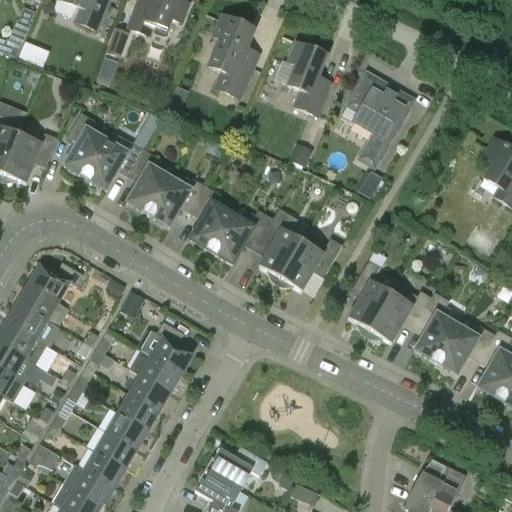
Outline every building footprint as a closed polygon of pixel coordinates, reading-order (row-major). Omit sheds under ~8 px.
[(110,0),(54,0),(54,1),(79,12),(74,25),(96,34),(110,0)] [(151,0),(147,13),(135,9),(127,32),(149,40),(153,28),(166,33),(170,22),(181,26),(188,6),(170,0),(151,0)] [(258,58),(245,52),(253,33),(222,20),(214,40),(220,43),(208,70),(221,76),(215,91),(238,102),(258,58)] [(0,59),(14,66),(21,50),(30,29),(16,23),(7,44),(6,47),(0,44),(0,59)] [(115,31),(106,55),(119,61),(129,36),(115,31)] [(330,87),(318,81),(327,59),(296,46),(287,66),(295,69),(287,89),(299,94),(293,110),(317,120),(330,87)] [(358,162),(373,171),(401,124),(397,121),(402,111),(392,106),(396,99),(386,94),(389,89),(366,76),(347,108),(359,115),(353,126),(372,138),(358,162)] [(176,125),(181,112),(170,108),(164,120),(176,125)] [(63,169),(84,182),(107,144),(89,134),(95,125),(80,116),(67,139),(77,145),(63,169)] [(0,183),(0,184),(19,138),(4,132),(8,122),(0,119),(0,183)] [(12,184),(13,183),(25,188),(35,162),(47,167),(56,142),(43,137),(39,146),(19,138),(0,184),(3,185),(4,185),(7,185),(10,185),(12,184)] [(511,210),(511,153),(493,142),(482,159),(493,166),(483,182),(498,191),(493,200),(511,211),(511,210)] [(123,153),(107,144),(84,182),(106,194),(120,171),(130,176),(143,153),(129,145),(123,153)] [(296,151),(291,164),(304,170),(310,157),(296,151)] [(147,219),(170,181),(152,171),(158,162),(143,153),(130,176),(140,182),(126,206),(147,219)] [(370,200),(382,181),(369,173),(357,192),(370,200)] [(187,191),(170,181),(147,219),(169,231),(183,208),(193,214),(207,190),(192,182),(187,191)] [(211,256),(233,218),(216,208),(221,199),(207,190),(193,214),(203,220),(189,243),(211,256)] [(275,286),(277,287),(302,244),(289,237),(297,223),(279,212),(272,222),(273,222),(262,240),(263,241),(272,246),(258,270),(269,276),(270,278),(270,279),(271,282),(272,283),(273,284),(275,286)] [(245,225),(233,218),(211,256),(232,268),(246,245),(257,251),(263,241),(262,240),(273,222),(272,222),(258,213),(255,219),(250,216),(245,225)] [(321,256),(302,244),(277,287),(279,289),(282,289),(283,289),(285,290),(287,289),(289,289),(290,288),(301,295),(315,271),(325,277),(342,249),(330,242),(321,256)] [(366,340),(391,296),(372,285),(380,271),(368,264),(351,292),(361,298),(347,322),(358,328),(359,331),(359,332),(360,334),(361,335),(362,336),(364,338),(366,340)] [(28,288),(57,305),(68,286),(75,290),(82,278),(61,266),(55,277),(40,269),(28,288)] [(46,324),(57,305),(28,288),(17,307),(46,324)] [(130,294),(118,314),(133,322),(144,303),(130,294)] [(404,304),(391,296),(366,340),(368,341),(370,341),(372,342),(375,342),(378,341),(379,341),(390,347),(404,323),(415,330),(418,324),(417,324),(431,301),(420,294),(417,299),(410,295),(404,304)] [(413,354),(435,366),(457,328),(445,321),(450,312),(446,309),(449,304),(434,296),(431,301),(417,324),(418,324),(427,330),(413,354)] [(35,343),(46,324),(17,307),(6,326),(35,343)] [(163,325),(170,330),(173,323),(166,319),(163,325)] [(139,353),(151,360),(180,377),(192,358),(177,349),(183,338),(163,325),(156,337),(150,334),(139,353)] [(0,348),(24,362),(35,343),(6,326),(0,336),(0,348)] [(474,338),(457,328),(435,366),(456,379),(470,355),(480,361),(494,338),(480,329),(474,338)] [(494,338),(480,361),(490,367),(476,391),(498,403),(511,379),(511,341),(497,333),(494,338)] [(83,346),(91,350),(98,339),(90,334),(83,346)] [(102,341),(95,353),(104,358),(104,357),(111,346),(102,341)] [(91,350),(83,346),(77,356),(85,361),(91,350)] [(34,368),(24,362),(0,348),(0,373),(23,387),(34,368)] [(113,362),(104,357),(104,358),(95,353),(90,363),(98,367),(98,366),(107,372),(113,362)] [(169,396),(180,377),(151,360),(139,353),(128,372),(140,379),(169,396)] [(67,372),(60,383),(68,388),(75,377),(67,372)] [(12,406),(23,387),(0,373),(0,399),(2,400),(12,406)] [(158,415),(169,396),(140,379),(129,398),(143,406),(158,415)] [(511,379),(498,403),(511,411),(511,379)] [(73,391),(81,395),(88,384),(80,380),(73,391)] [(81,395),(73,391),(67,401),(75,406),(81,395)] [(143,406),(129,398),(118,417),(147,434),(158,415),(143,406)] [(53,415),(45,410),(39,421),(46,426),(53,415)] [(51,429),(59,433),(65,422),(57,417),(51,429)] [(118,417),(107,436),(136,453),(147,434),(118,417)] [(59,433),(51,429),(45,439),(53,444),(59,433)] [(96,455),(124,472),(136,453),(107,436),(96,455)] [(23,448),(16,459),(24,464),(31,453),(23,448)] [(211,461),(204,472),(240,493),(251,475),(259,480),(267,466),(244,452),(237,463),(219,452),(213,462),(211,461)] [(35,455),(29,466),(37,471),(43,460),(35,455)] [(85,474),(113,491),(124,472),(96,455),(85,474)] [(417,482),(411,493),(448,511),(465,479),(433,463),(432,462),(424,472),(417,482)] [(1,476),(7,480),(15,485),(15,484),(22,473),(7,465),(1,476)] [(103,509),(113,491),(85,474),(74,467),(62,487),(73,494),(73,493),(103,511),(104,510),(103,509)] [(22,473),(15,484),(24,489),(25,489),(26,490),(33,478),(23,472),(22,473)] [(230,511),(240,493),(204,472),(198,484),(200,485),(194,495),(212,506),(208,511),(230,511)] [(283,479),(278,488),(287,493),(292,483),(283,479)] [(9,495),(15,485),(7,480),(1,490),(9,495)] [(24,489),(15,484),(15,485),(9,495),(18,500),(24,489)] [(296,487),(291,500),(312,509),(318,497),(296,487)] [(102,511),(103,511),(73,493),(73,494),(62,511),(102,511)] [(448,511),(411,493),(406,505),(403,511),(448,511)]
